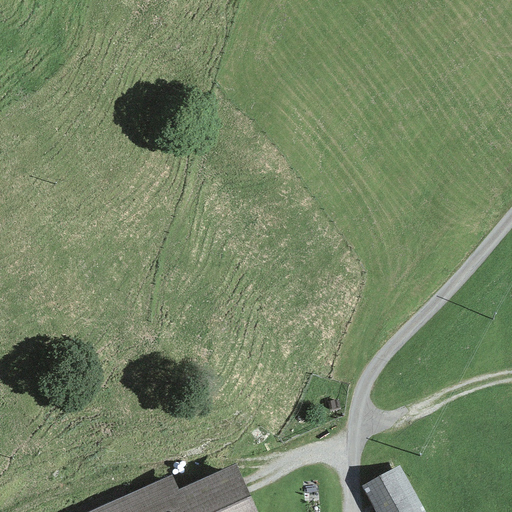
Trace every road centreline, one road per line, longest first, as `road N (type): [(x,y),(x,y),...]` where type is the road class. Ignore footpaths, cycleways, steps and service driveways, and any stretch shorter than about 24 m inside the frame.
road 1 (track): [(351,460),(369,374),(511,217)]
road 2 (track): [(354,428),(511,374)]
